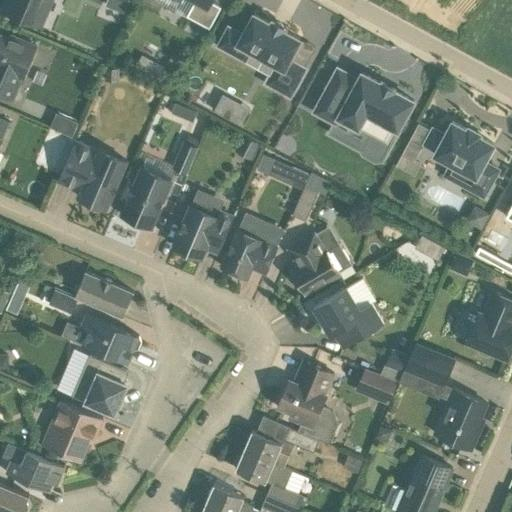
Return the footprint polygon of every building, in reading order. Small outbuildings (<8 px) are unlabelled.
[(52,0),(6,0),(2,10),(41,26),(52,0)] [(107,0),(106,5),(124,13),(129,0),(107,0)] [(194,0),(197,1),(189,16),(210,28),(222,6),(211,1),(211,0),(194,0)] [(302,39),(254,13),(243,34),(229,26),(219,45),(279,78),(274,86),(291,96),(306,68),(290,59),(302,39)] [(37,45),(12,34),(11,38),(0,33),(0,93),(14,100),(23,77),(24,77),(37,45)] [(157,78),(166,61),(147,51),(138,68),(157,78)] [(389,143),(413,99),(363,71),(359,78),(339,66),(315,108),(336,120),(339,115),(369,131),(361,146),(363,152),(375,158),(381,158),(389,143)] [(107,68),(106,80),(119,81),(119,68),(107,68)] [(187,107),(176,102),(172,112),(183,117),(187,107)] [(73,136),(79,121),(57,112),(51,127),(73,136)] [(0,147),(11,121),(0,115),(0,147)] [(485,196),(500,169),(485,161),(495,144),(453,120),(446,134),(437,129),(428,145),(437,150),(435,154),(459,167),(457,170),(474,180),(470,188),(485,196)] [(409,140),(423,147),(425,143),(432,129),(419,122),(409,140)] [(245,135),(238,148),(252,156),(259,143),(245,135)] [(99,147),(98,149),(76,139),(59,180),(88,193),(86,198),(108,208),(128,160),(99,147)] [(199,147),(186,141),(175,167),(188,172),(199,147)] [(143,166),(136,182),(129,178),(122,195),(129,199),(122,214),(152,227),(173,179),(143,166)] [(287,181),(303,188),(310,173),(293,166),(287,181)] [(319,190),(306,185),(293,214),(307,220),(319,190)] [(202,257),(207,246),(220,251),(235,216),(221,210),(218,216),(192,205),(175,245),(202,257)] [(475,206),(467,220),(481,228),(489,214),(475,206)] [(247,211),(239,228),(223,265),(248,277),(253,265),(267,272),(279,245),(277,245),(285,227),(247,211)] [(315,234),(291,248),(301,265),(292,270),(295,275),(293,277),(300,289),(302,287),(305,292),(352,264),(330,226),(316,235),(315,234)] [(44,250),(49,244),(35,238),(29,252),(37,253),(44,250)] [(467,272),(473,259),(457,252),(451,265),(467,272)] [(124,316),(135,290),(114,281),(112,278),(108,277),(104,277),(87,270),(76,296),(80,297),(124,316)] [(364,279),(349,288),(348,286),(314,305),(332,335),(334,333),(342,348),(385,323),(372,302),(376,300),(364,279)] [(56,288),(50,303),(73,313),(80,297),(56,288)] [(511,325),(510,325),(511,319),(511,297),(494,290),(484,313),(478,311),(466,341),(479,346),(480,351),(488,355),(492,352),(507,358),(511,347),(511,325)] [(7,309),(16,313),(18,314),(23,303),(11,299),(7,309)] [(142,340),(140,334),(88,312),(81,327),(68,321),(62,334),(83,343),(128,362),(133,350),(139,347),(142,340)] [(455,358),(416,341),(405,367),(444,383),(455,358)] [(410,356),(409,356),(392,349),(386,363),(403,371),(410,356)] [(8,353),(0,353),(0,367),(9,367),(8,353)] [(90,353),(73,394),(116,413),(129,383),(125,382),(130,370),(90,353)] [(327,393),(326,393),(335,372),(304,359),(295,380),(290,378),(278,406),(292,412),(290,417),(305,423),(302,431),(320,438),(319,439),(329,443),(339,423),(334,411),(322,406),(327,393)] [(366,369),(361,383),(390,396),(397,382),(366,369)] [(487,402),(454,387),(442,416),(449,419),(442,435),(472,448),(481,426),(478,424),(487,402)] [(62,399),(44,443),(82,459),(90,440),(94,442),(104,417),(62,399)] [(381,425),(377,436),(383,439),(390,436),(393,429),(381,425)] [(301,432),(290,427),(284,438),(314,452),(319,439),(320,438),(302,431),(301,432)] [(244,448),(285,466),(290,455),(280,450),(283,442),(253,429),(244,448)] [(285,466),(244,448),(236,468),(267,481),(272,483),(268,493),(303,508),(308,497),(286,486),(293,469),(285,466)] [(28,449),(22,462),(12,458),(7,471),(51,489),(55,480),(59,482),(60,481),(59,480),(62,473),(63,474),(63,472),(66,465),(28,449)] [(433,511),(453,467),(424,454),(399,511),(400,511),(433,511)] [(363,461),(348,455),(343,466),(358,473),(363,461)] [(0,481),(0,511),(26,511),(27,511),(30,506),(28,500),(30,494),(0,481)] [(243,500),(245,495),(215,482),(206,502),(230,511),(259,511),(260,511),(253,508),(254,505),(243,500)] [(301,511),(303,508),(268,493),(262,506),(276,511),(301,511)] [(202,511),(230,511),(206,502),(202,511)]
